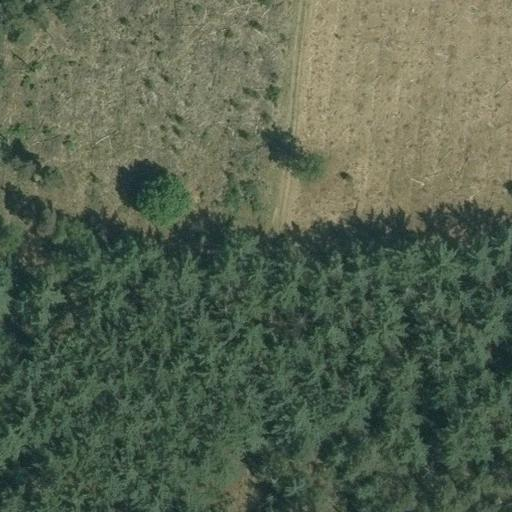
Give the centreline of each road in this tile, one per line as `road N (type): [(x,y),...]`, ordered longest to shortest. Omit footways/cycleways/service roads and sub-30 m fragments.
road 1 (track): [(315,0),(254,488)]
road 2 (track): [(511,233),(283,234)]
